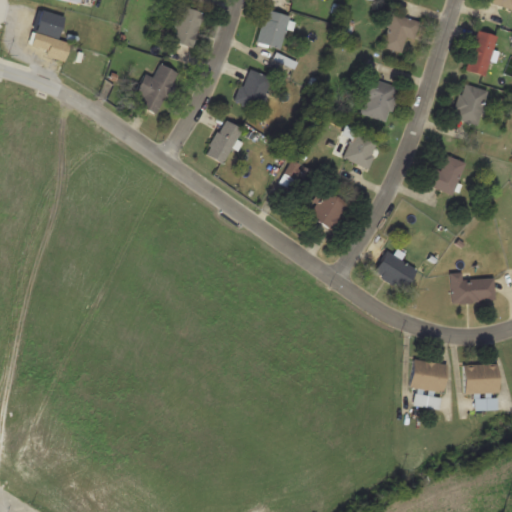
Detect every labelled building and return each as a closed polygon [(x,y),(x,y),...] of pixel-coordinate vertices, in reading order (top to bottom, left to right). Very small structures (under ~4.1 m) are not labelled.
[(511,0),(488,0),(488,2),(511,9),(511,0)] [(170,40),(191,47),(203,13),(182,5),(170,40)] [(69,42),(57,39),(64,15),(39,9),(28,48),(65,57),(69,42)] [(289,16),(266,9),(255,40),(278,48),(289,16)] [(401,52),(405,35),(415,38),(419,20),(390,13),(382,47),(401,52)] [(466,71),(485,75),(495,34),(475,30),(466,71)] [(137,106),(157,114),(175,71),(159,64),(153,77),(143,73),(135,92),(142,95),(137,106)] [(256,109),(271,79),(249,68),(234,99),(256,109)] [(360,97),(365,99),(361,113),(386,120),(396,86),(366,77),(360,97)] [(476,124),(486,90),(462,83),(451,117),(476,124)] [(204,152),(220,163),(241,129),(224,119),(204,152)] [(378,140),(354,129),(341,157),(366,168),(378,140)] [(432,167),(425,183),(450,194),(464,163),(446,154),(439,170),(432,167)] [(331,229),(345,202),(320,189),(306,215),(331,229)] [(401,290),(415,269),(386,250),(372,271),(401,290)] [(492,278),(461,279),(461,272),(448,272),(450,302),(494,300),(492,278)] [(408,387),(415,387),(413,405),(438,408),(440,394),(441,394),(445,363),(412,359),(408,387)] [(462,364),(462,392),(495,392),(495,364),(462,364)]
